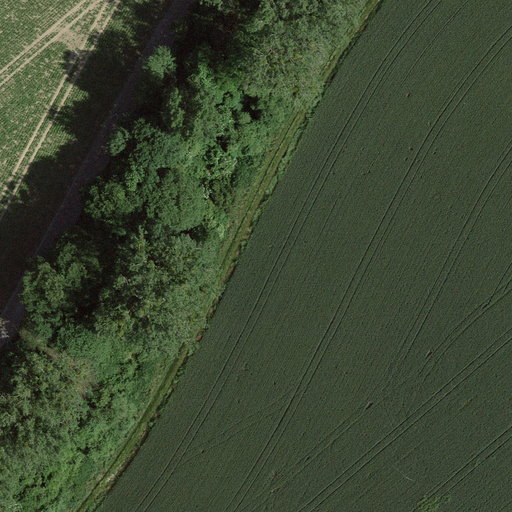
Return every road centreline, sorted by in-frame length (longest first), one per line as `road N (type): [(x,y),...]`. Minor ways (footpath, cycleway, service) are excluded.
road 1 (track): [(361,0),(278,137),(194,311),(113,446),(62,511)]
road 2 (track): [(188,0),(0,345)]
